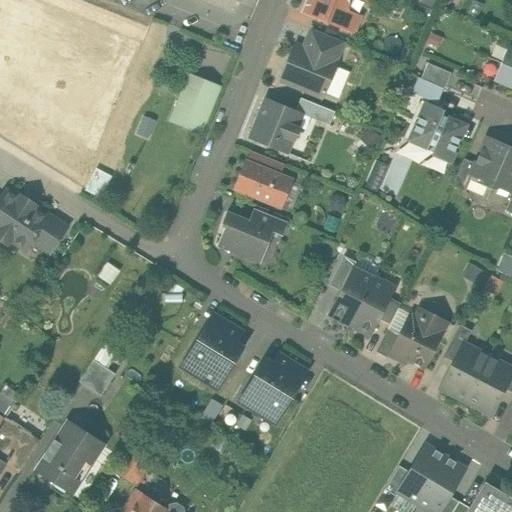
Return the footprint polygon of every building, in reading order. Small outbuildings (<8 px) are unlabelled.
[(306,0),(302,12),(355,33),(362,16),(346,10),(349,0),(306,0)] [(344,42),(310,29),(301,51),(335,64),(344,42)] [(511,87),(511,48),(508,47),(494,80),(511,87)] [(301,51),(299,50),(293,63),(287,60),(280,76),(325,94),(337,65),(335,64),(301,51)] [(451,73),(427,63),(421,78),(442,88),(444,89),(451,73)] [(219,88),(189,75),(171,120),(201,132),(219,88)] [(421,78),(419,77),(413,90),(437,101),(442,88),(421,78)] [(335,112),(301,98),(295,111),(301,113),(301,114),(329,125),(335,112)] [(295,111),(267,99),(251,138),(285,152),(291,139),(294,141),(300,139),(302,133),(299,128),(296,126),(301,114),(301,113),(295,111)] [(442,111),(425,103),(409,140),(426,147),(428,142),(437,145),(433,155),(450,162),(466,125),(449,118),(448,120),(439,116),(442,111)] [(511,148),(486,138),(475,163),(470,174),(472,175),(511,192),(511,148)] [(284,165),(250,151),(246,162),(279,176),(284,165)] [(464,159),(452,186),(464,192),(472,175),(470,174),(475,163),(464,159)] [(379,189),(389,165),(379,161),(369,185),(379,189)] [(246,162),(244,162),(234,187),(282,207),(292,181),(279,176),(246,162)] [(18,199),(5,191),(0,199),(1,200),(0,201),(0,239),(8,245),(11,240),(26,250),(32,242),(30,241),(46,218),(34,209),(36,206),(20,196),(18,199)] [(287,222),(254,208),(249,220),(273,230),(273,231),(282,235),(287,222)] [(249,220),(227,211),(221,226),(225,227),(217,245),(260,263),(273,231),(273,230),(249,220)] [(46,218),(30,241),(32,242),(49,253),(67,227),(48,214),(46,218)] [(499,270),(511,273),(511,257),(504,254),(499,270)] [(344,255),(328,285),(340,291),(352,268),(353,269),(356,262),(344,255)] [(105,262),(96,276),(111,285),(120,271),(105,262)] [(353,269),(352,268),(340,291),(330,311),(351,322),(373,279),(353,269)] [(373,279),(351,322),(372,333),(380,319),(390,298),(394,291),(373,279)] [(390,298),(380,319),(390,324),(401,303),(390,298)] [(447,322),(423,310),(419,318),(410,313),(398,335),(388,354),(389,354),(406,363),(407,360),(424,368),(447,322)] [(242,332),(212,314),(181,365),(218,388),(242,350),(234,345),(242,332)] [(460,325),(444,357),(454,362),(464,344),(471,331),(460,325)] [(398,335),(387,329),(376,351),(387,357),(389,354),(388,354),(398,335)] [(106,339),(93,359),(108,368),(120,348),(106,339)] [(464,344),(454,362),(441,388),(466,401),(488,357),(464,344)] [(270,367),(262,362),(239,400),(276,423),(307,372),(278,354),(270,367)] [(511,368),(488,357),(466,401),(490,414),(504,388),(511,371),(511,368)] [(93,359),(79,382),(101,395),(115,373),(108,368),(93,359)] [(20,396),(5,386),(0,394),(0,398),(13,408),(20,396)] [(159,401),(151,414),(160,421),(169,408),(159,401)] [(4,420),(0,425),(0,473),(6,465),(18,473),(21,469),(11,462),(30,434),(6,417),(4,420)] [(103,446),(66,423),(36,470),(72,493),(103,446)] [(30,434),(11,462),(21,469),(40,441),(30,434)] [(156,452),(135,439),(116,470),(137,483),(156,452)] [(409,472),(397,491),(398,492),(417,503),(445,457),(442,455),(442,454),(441,453),(441,454),(436,451),(435,450),(435,451),(425,445),(409,472)] [(448,459),(445,457),(417,503),(431,511),(438,511),(449,495),(465,469),(455,463),(456,462),(455,461),(454,462),(449,459),(450,459),(449,458),(448,459)] [(399,465),(384,489),(395,496),(398,492),(397,491),(409,472),(399,465)] [(511,511),(511,497),(485,482),(466,511),(511,511)] [(166,511),(167,510),(136,491),(124,509),(127,511),(166,511)] [(459,502),(449,495),(438,511),(452,511),(459,502)] [(466,511),(469,508),(459,502),(452,511),(466,511)]
